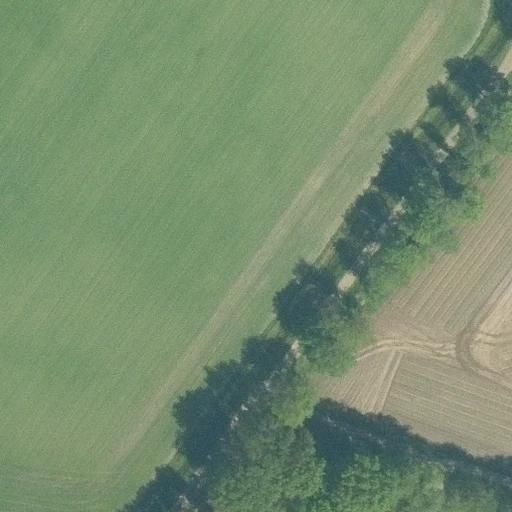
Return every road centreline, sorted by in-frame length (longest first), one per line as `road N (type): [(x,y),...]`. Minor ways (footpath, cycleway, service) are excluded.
road 1 (unclassified): [(269,386),(511,55)]
road 2 (track): [(269,386),(174,511)]
